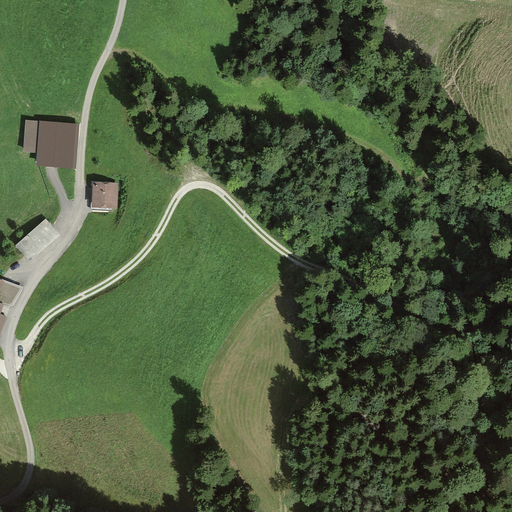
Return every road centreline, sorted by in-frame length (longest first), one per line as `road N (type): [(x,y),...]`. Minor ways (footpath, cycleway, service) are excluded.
road 1 (track): [(9,361),(49,314),(131,265),(195,184),(221,194),(289,255),(435,331),(465,334),(511,311)]
road 2 (track): [(0,501),(21,487),(31,459),(9,361),(11,327),(74,225),(88,98),(123,0)]
road 3 (track): [(104,56),(128,52),(217,105),(359,141),(414,182),(432,154),(397,58)]
